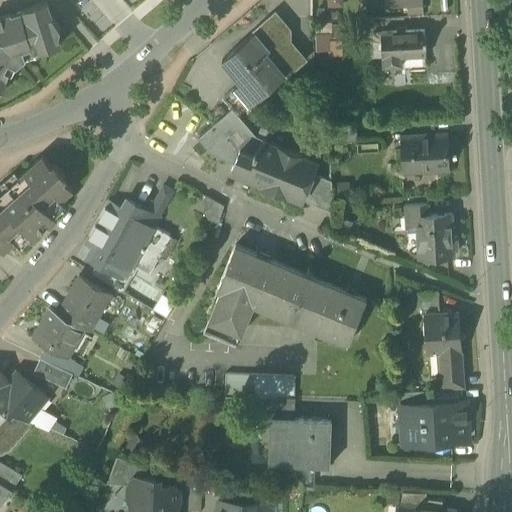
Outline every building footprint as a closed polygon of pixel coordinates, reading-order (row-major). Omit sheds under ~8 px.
[(10,14),(0,17),(0,33),(1,35),(3,35),(4,38),(19,56),(37,50),(38,52),(61,44),(58,37),(60,29),(52,17),(47,2),(24,10),(25,12),(10,16),(10,14)] [(287,29),(274,14),(253,33),(268,50),(265,53),(271,59),(287,45),(287,37),(287,29)] [(380,32),(382,69),(401,68),(401,57),(425,56),(425,46),(427,46),(427,40),(424,40),(423,30),(380,32)] [(340,55),(341,31),(314,31),(314,48),(327,48),(326,55),(340,55)] [(241,82),(256,99),(284,75),(271,59),(265,53),(268,50),(253,33),(253,32),(222,59),(241,82)] [(16,57),(19,56),(4,38),(3,35),(1,35),(0,33),(0,41),(15,59),(16,57)] [(308,59),(287,37),(287,45),(271,59),(284,75),(286,77),(308,59)] [(6,76),(15,59),(0,41),(0,91),(8,77),(6,76)] [(232,108),(238,115),(256,99),(241,82),(223,97),(232,108)] [(211,153),(234,162),(240,148),(255,154),(262,138),(256,136),(251,129),(238,115),(232,108),(217,121),(198,137),(211,153)] [(329,126),(330,143),(356,141),(356,125),(329,126)] [(400,137),(402,172),(449,169),(447,134),(400,137)] [(309,157),(262,138),(255,154),(246,177),(302,200),(303,200),(313,174),(313,173),(304,170),(309,157)] [(246,177),(255,154),(240,148),(234,162),(231,171),(246,177)] [(0,246),(4,251),(28,230),(36,239),(43,232),(41,229),(47,224),(49,227),(57,220),(49,211),(72,190),(63,180),(66,177),(54,163),(51,166),(42,156),(18,178),(20,181),(1,198),(0,196),(0,246)] [(318,161),(309,157),(304,170),(313,173),(318,161)] [(0,186),(0,196),(1,198),(20,181),(18,178),(14,174),(0,186)] [(303,200),(332,212),(331,200),(331,181),(313,174),(303,200)] [(152,205),(162,210),(173,190),(163,185),(152,205)] [(210,207),(214,200),(205,195),(201,203),(210,207)] [(108,201),(97,219),(160,255),(164,248),(170,237),(171,236),(154,226),(159,217),(149,211),(127,199),(122,209),(108,201)] [(224,205),(214,200),(210,207),(207,213),(209,218),(219,221),(224,205)] [(404,205),(404,217),(416,216),(429,215),(428,203),(404,205)] [(152,205),(149,211),(159,217),(162,210),(152,205)] [(416,216),(418,256),(454,254),(454,249),(457,249),(456,236),(452,236),(451,213),(429,215),(416,216)] [(87,238),(92,241),(90,245),(88,249),(91,259),(97,263),(98,262),(129,280),(137,266),(149,273),(159,255),(160,255),(97,219),(87,238)] [(176,240),(170,237),(164,248),(170,250),(176,240)] [(202,335),(235,349),(254,305),(348,344),(366,299),(312,276),(265,256),(235,244),(217,289),(220,291),(202,335)] [(170,250),(164,248),(160,255),(166,259),(170,251),(170,250)] [(98,262),(97,263),(91,273),(123,292),(129,280),(98,262)] [(78,276),(58,312),(83,326),(89,329),(109,294),(78,276)] [(159,291),(150,308),(163,315),(172,298),(159,291)] [(416,293),(417,306),(440,304),(438,291),(416,293)] [(66,356),(83,326),(58,312),(51,308),(34,338),(47,345),(66,356)] [(445,374),(445,375),(461,374),(459,350),(462,350),(458,313),(439,315),(439,319),(425,321),(425,325),(423,326),(424,336),(426,336),(427,347),(442,345),(443,351),(445,374)] [(47,345),(40,358),(73,373),(78,376),(83,366),(66,356),(47,345)] [(66,388),(73,373),(40,358),(33,372),(66,388)] [(0,372),(0,406),(9,414),(11,416),(13,413),(28,421),(33,412),(46,395),(18,372),(10,381),(0,372)] [(225,396),(294,398),(295,376),(225,373),(225,396)] [(436,375),(437,389),(459,387),(462,387),(461,374),(445,375),(445,374),(436,375)] [(432,389),(432,390),(433,403),(459,401),(459,387),(437,389),(432,389)] [(400,392),(401,407),(421,405),(421,404),(433,403),(432,390),(400,392)] [(271,398),(270,418),(293,419),(294,399),(271,398)] [(425,424),(426,440),(467,437),(465,401),(459,401),(433,403),(421,404),(421,405),(422,420),(421,420),(421,424),(425,424)] [(403,441),(426,440),(425,424),(421,424),(421,420),(422,420),(421,405),(401,407),(403,441)] [(0,424),(9,414),(0,406),(0,424)] [(11,416),(9,414),(0,424),(0,452),(1,453),(9,449),(31,423),(28,421),(13,413),(11,416)] [(331,421),(293,419),(270,418),(268,458),(310,460),(310,465),(329,465),(330,438),(331,438),(331,421)] [(107,483),(128,484),(128,483),(134,477),(147,477),(148,464),(117,457),(107,483)] [(0,483),(12,491),(20,476),(0,463),(0,483)] [(129,511),(173,511),(174,507),(178,503),(179,491),(174,486),(156,486),(156,477),(147,477),(134,477),(128,483),(128,484),(127,499),(130,502),(129,511)] [(0,506),(12,491),(0,483),(0,506)] [(456,511),(457,509),(441,507),(442,500),(430,499),(430,498),(425,498),(426,492),(402,491),(399,511),(456,511)] [(218,500),(217,511),(266,511),(267,502),(218,500)]
